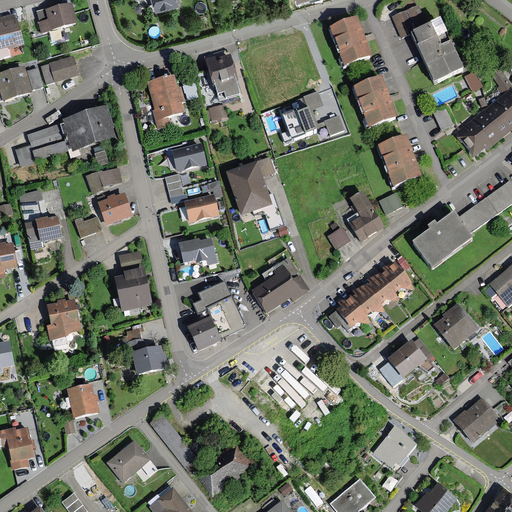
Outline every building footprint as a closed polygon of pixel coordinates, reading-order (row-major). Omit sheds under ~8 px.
[(150,0),(153,9),(173,3),(172,0),(150,0)] [(41,32),(78,23),(73,2),(37,12),(40,21),(38,22),(41,32)] [(415,10),(393,20),(401,38),(424,28),(415,10)] [(0,57),(10,55),(9,49),(25,45),(16,13),(0,17),(0,57)] [(354,24),(331,33),(344,67),(366,58),(354,24)] [(434,87),(462,73),(439,24),(411,37),(434,87)] [(73,57),(42,66),(47,85),(79,76),(73,57)] [(234,82),(227,59),(205,66),(213,89),(234,82)] [(32,92),(25,66),(0,72),(0,89),(0,90),(3,100),(32,92)] [(38,68),(27,71),(32,90),(44,87),(38,68)] [(509,89),(498,72),(490,78),(501,94),(509,89)] [(474,75),(464,80),(471,94),(481,90),(474,75)] [(171,79),(146,86),(158,129),(167,127),(165,118),(180,114),(171,79)] [(377,84),(354,92),(368,129),(391,121),(377,84)] [(511,128),(511,93),(511,92),(455,136),(473,159),(511,128)] [(115,128),(108,105),(64,119),(65,124),(62,125),(69,148),(73,147),(74,150),(115,137),(113,128),(115,128)] [(212,120),(225,117),(223,108),(210,110),(212,120)] [(453,128),(443,108),(432,113),(442,133),(453,128)] [(296,113),(284,118),(292,141),(316,132),(309,113),(298,117),(296,113)] [(62,138),(57,125),(27,135),(31,144),(32,149),(62,138)] [(67,150),(65,141),(33,150),(36,160),(67,150)] [(404,143),(380,152),(393,188),(417,180),(404,143)] [(37,162),(36,160),(33,150),(32,149),(31,144),(15,149),(21,168),(37,162)] [(203,167),(197,148),(171,155),(176,174),(203,167)] [(254,168),(226,178),(241,217),(268,207),(254,168)] [(119,184),(116,171),(86,179),(90,192),(119,184)] [(177,177),(163,180),(168,200),(183,196),(177,177)] [(511,203),(511,183),(511,181),(487,198),(497,214),(511,203)] [(400,208),(394,197),(378,205),(383,216),(400,208)] [(359,243),(380,229),(361,198),(351,204),(363,222),(350,230),(359,243)] [(497,214),(487,198),(460,217),(471,233),(497,214)] [(126,216),(120,199),(98,207),(105,224),(126,216)] [(215,217),(211,199),(185,205),(189,224),(215,217)] [(41,200),(21,205),(25,227),(46,222),(41,200)] [(11,204),(0,206),(0,217),(13,215),(11,204)] [(431,230),(412,244),(432,270),(473,240),(454,214),(437,226),(434,223),(429,227),(431,230)] [(81,238),(98,232),(95,221),(77,226),(81,238)] [(58,240),(54,223),(38,226),(42,244),(58,240)] [(348,244),(341,231),(327,239),(335,252),(348,244)] [(209,242),(178,249),(181,266),(213,259),(209,242)] [(18,267),(13,243),(0,245),(0,278),(7,277),(5,270),(18,267)] [(137,255),(118,259),(121,272),(140,268),(137,255)] [(266,284),(252,294),(265,314),(305,288),(287,261),(262,278),(266,284)] [(409,293),(413,290),(397,268),(383,278),(397,295),(405,289),(409,293)] [(511,304),(511,269),(482,291),(488,300),(497,294),(508,308),(511,304)] [(114,282),(122,312),(148,306),(141,276),(114,282)] [(395,304),(398,301),(381,279),(368,289),(382,306),(391,299),(395,304)] [(243,329),(222,285),(198,297),(201,304),(193,308),(202,326),(188,332),(197,351),(243,329)] [(380,314),(383,312),(367,291),(353,301),(366,318),(376,310),(380,314)] [(361,326),(367,322),(351,300),(341,308),(342,309),(337,313),(350,331),(359,324),(361,326)] [(78,333),(71,303),(46,309),(52,339),(78,333)] [(474,330),(458,309),(435,328),(451,349),(474,330)] [(415,342),(412,340),(389,358),(404,377),(419,366),(427,371),(433,366),(429,361),(434,356),(420,338),(415,342)] [(0,342),(0,381),(10,379),(11,366),(15,365),(9,340),(0,342)] [(158,350),(132,355),(137,377),(163,371),(158,350)] [(388,362),(379,369),(393,387),(403,380),(388,362)] [(68,393),(74,420),(95,416),(89,388),(68,393)] [(469,443),(497,420),(481,402),(454,425),(469,443)] [(202,465),(162,415),(149,425),(190,475),(202,465)] [(70,422),(62,424),(65,437),(73,435),(70,422)] [(394,431),(373,454),(390,469),(394,464),(398,468),(415,449),(394,431)] [(32,458),(26,432),(13,435),(12,433),(0,435),(0,440),(2,449),(7,448),(13,472),(27,468),(25,459),(32,458)] [(147,460),(133,442),(106,463),(120,481),(147,460)] [(239,446),(197,475),(211,495),(253,467),(239,446)] [(330,505),(336,511),(358,511),(376,497),(360,479),(330,505)] [(278,493),(281,497),(289,491),(286,487),(278,493)] [(418,511),(419,511),(446,511),(454,503),(436,489),(418,511)] [(68,511),(87,511),(74,494),(62,502),(68,511)] [(185,511),(170,494),(159,503),(165,511),(185,511)] [(511,511),(511,503),(502,496),(489,511),(511,511)]
